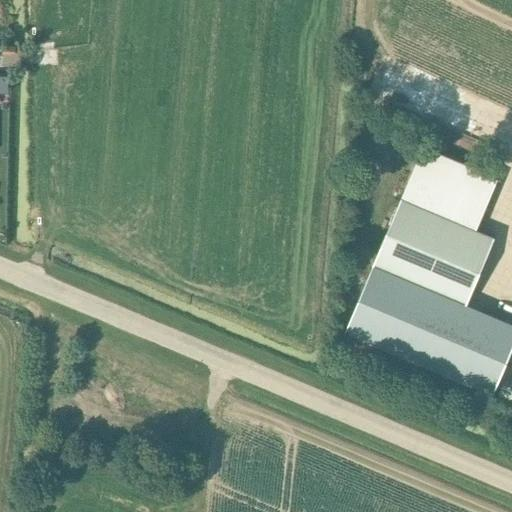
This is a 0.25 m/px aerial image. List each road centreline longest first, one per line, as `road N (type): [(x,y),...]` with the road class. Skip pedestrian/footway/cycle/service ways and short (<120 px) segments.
road 1 (unclassified): [(511,484),(0,268)]
road 2 (track): [(364,0),(362,51),(511,120)]
road 3 (track): [(197,511),(222,362)]
